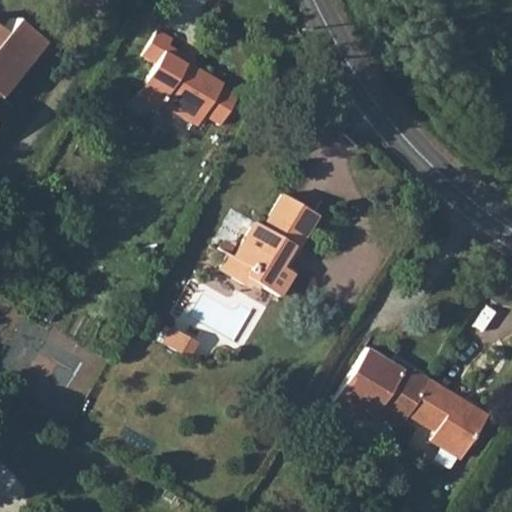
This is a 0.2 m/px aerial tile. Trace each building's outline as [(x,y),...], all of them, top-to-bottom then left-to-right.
[(0,30),(0,100),(1,101),(44,46),(16,23),(6,35),(0,30)] [(164,108),(167,102),(201,123),(205,117),(221,127),(239,99),(188,67),(191,62),(172,49),(175,43),(160,35),(144,61),(156,69),(139,99),(160,113),(164,108)] [(197,128),(201,123),(167,102),(164,108),(197,128)] [(250,284),(278,301),(293,276),(282,269),(292,252),(297,252),(316,219),(284,199),(265,232),(256,228),(235,264),(230,261),(221,276),(246,291),(250,284)] [(71,382),(89,350),(41,324),(30,345),(45,353),(39,365),(71,382)] [(192,336),(181,329),(172,345),(183,351),(192,336)] [(203,343),(192,336),(183,351),(194,358),(203,343)] [(368,430),(378,413),(401,427),(406,419),(429,383),(405,368),(401,373),(366,353),(332,409),(368,430)] [(458,463),(486,418),(429,383),(406,419),(432,435),(427,443),(458,463)] [(334,458),(311,443),(300,460),(324,474),(334,458)]
